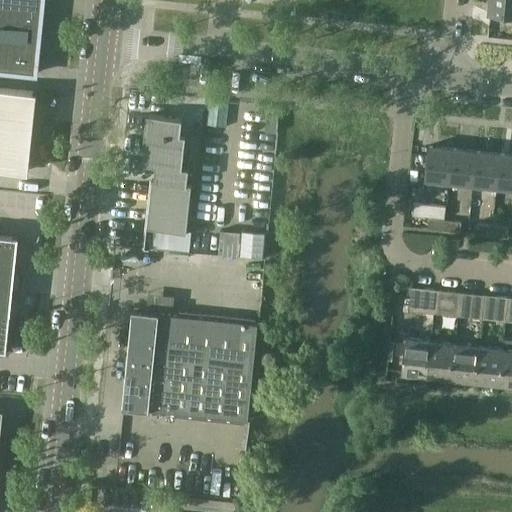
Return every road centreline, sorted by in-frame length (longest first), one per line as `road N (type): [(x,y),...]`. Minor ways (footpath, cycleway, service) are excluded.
road 1 (tertiary): [(53,511),(102,42)]
road 2 (unclassified): [(408,74),(102,42)]
road 3 (residential): [(511,278),(419,268),(394,253),(408,74)]
